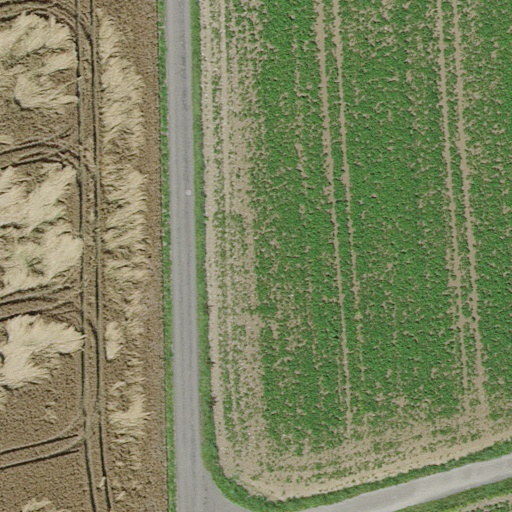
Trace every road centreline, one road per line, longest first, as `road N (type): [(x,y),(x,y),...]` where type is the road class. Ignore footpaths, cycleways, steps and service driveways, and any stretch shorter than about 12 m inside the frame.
road 1 (track): [(201,511),(182,0)]
road 2 (track): [(511,466),(355,511)]
